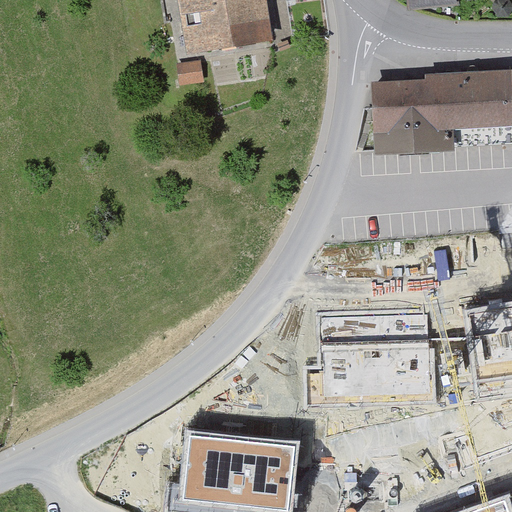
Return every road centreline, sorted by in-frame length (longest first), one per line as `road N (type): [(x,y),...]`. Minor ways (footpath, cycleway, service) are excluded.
road 1 (residential): [(380,16),(358,56),(319,215),(258,319),(208,367),(0,486)]
road 2 (unknown): [(339,155),(390,178),(511,169)]
road 3 (unclassified): [(511,42),(422,37),(380,16)]
